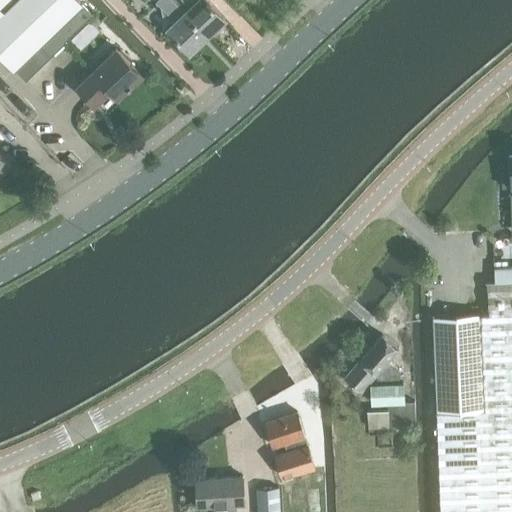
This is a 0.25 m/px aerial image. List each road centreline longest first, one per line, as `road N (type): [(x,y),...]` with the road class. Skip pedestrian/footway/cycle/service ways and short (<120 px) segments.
road 1 (tertiary): [(0,463),(48,446),(200,358),(312,268),(406,162),(511,71)]
road 2 (secondary): [(0,269),(121,196),(348,0)]
